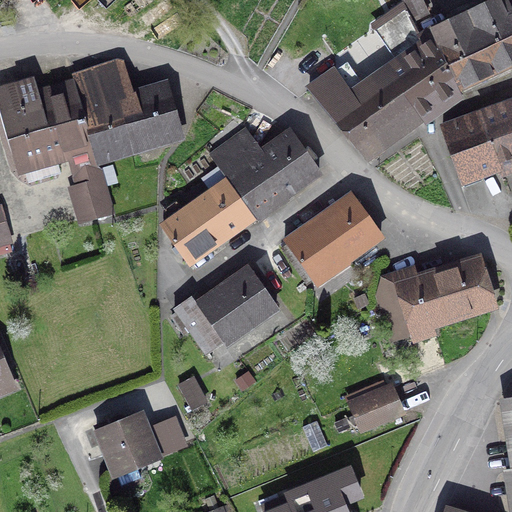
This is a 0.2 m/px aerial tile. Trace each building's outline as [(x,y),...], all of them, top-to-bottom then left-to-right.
[(345,64),(307,91),(368,165),(370,163),(365,157),(457,91),(458,92),(461,91),(460,90),(511,65),(511,16),(504,0),(494,0),(429,31),(417,36),(413,27),(384,47),(397,65),(392,69),(362,89),(345,64)] [(419,0),(399,0),(410,22),(426,14),(419,0)] [(117,64),(72,79),(75,90),(49,99),(21,107),(15,85),(0,89),(0,119),(15,171),(52,161),(70,155),(76,175),(96,168),(94,162),(129,152),(177,139),(169,112),(162,88),(129,98),(127,92),(117,64)] [(497,114),(495,108),(465,119),(468,125),(463,127),(444,134),(443,131),(440,132),(458,179),(495,166),(499,178),(511,173),(511,108),(504,111),(497,114)] [(217,241),(252,217),(317,171),(293,137),(254,165),(245,171),(237,160),(220,172),(227,183),(183,214),(175,202),(162,211),(161,230),(185,264),(217,241)] [(80,220),(109,212),(101,183),(72,191),(80,220)] [(316,286),(312,281),(379,235),(354,200),(320,224),(316,218),(283,242),(314,287),(316,286)] [(1,207),(0,206),(0,246),(12,243),(1,207)] [(431,325),(490,306),(477,264),(397,289),(392,275),(380,279),(376,296),(390,342),(409,336),(411,342),(434,334),(431,325)] [(274,308),(250,273),(198,309),(190,297),(172,310),(208,360),(210,358),(208,354),(274,308)] [(0,392),(11,388),(0,361),(0,392)] [(190,410),(203,403),(191,380),(177,387),(190,410)] [(358,432),(400,414),(389,389),(347,406),(358,432)] [(155,457),(138,417),(122,424),(119,417),(94,427),(119,487),(139,479),(134,466),(155,457)] [(343,511),(330,479),(286,497),(290,507),(276,511),(343,511)] [(200,511),(220,511),(217,502),(199,509),(200,511)]
